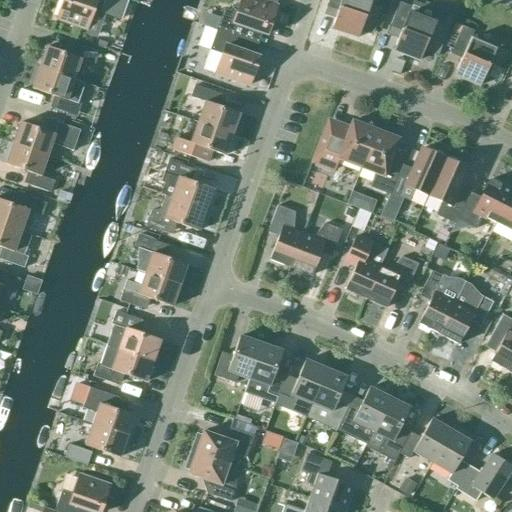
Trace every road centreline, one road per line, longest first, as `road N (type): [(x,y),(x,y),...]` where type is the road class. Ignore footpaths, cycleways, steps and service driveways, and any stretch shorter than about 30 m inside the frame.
road 1 (residential): [(511,428),(383,357),(206,287)]
road 2 (residential): [(206,287),(288,55)]
road 3 (residential): [(511,143),(288,55)]
road 4 (residential): [(128,511),(206,287)]
